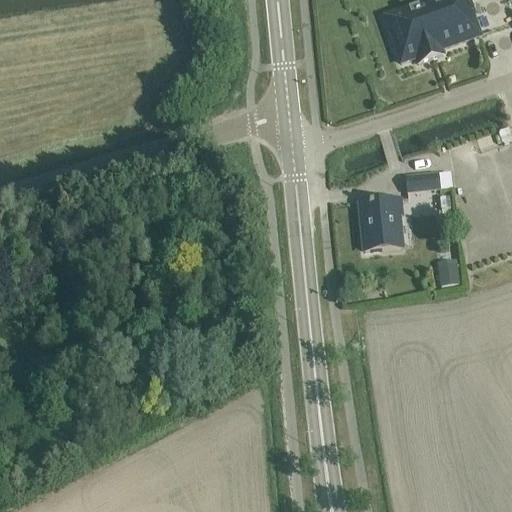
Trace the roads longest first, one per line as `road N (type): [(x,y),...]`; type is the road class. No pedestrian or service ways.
road 1 (tertiary): [(331,511),(288,136)]
road 2 (unclassified): [(0,198),(251,126),(288,136)]
road 3 (unclassified): [(288,136),(316,143),(511,85)]
road 4 (tertiary): [(288,136),(276,0)]
